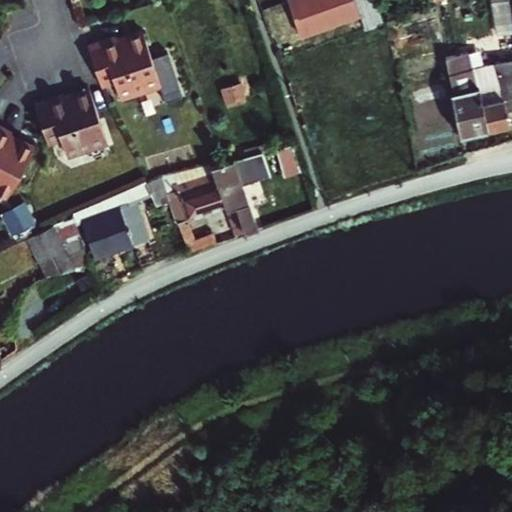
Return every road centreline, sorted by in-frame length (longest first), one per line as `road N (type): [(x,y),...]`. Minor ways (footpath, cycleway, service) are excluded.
road 1 (residential): [(328,215),(134,289),(0,377)]
road 2 (residential): [(254,0),(328,215)]
road 3 (residential): [(511,163),(328,215)]
